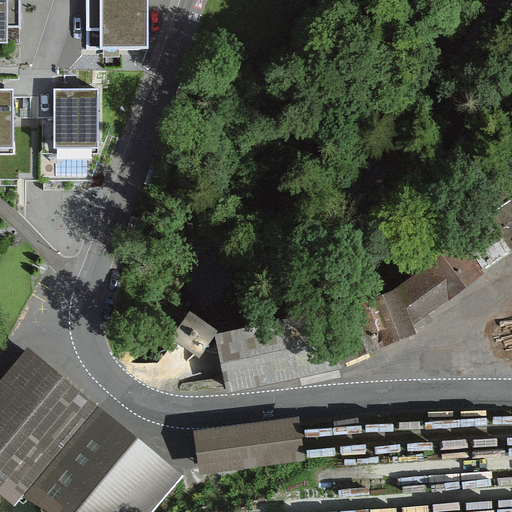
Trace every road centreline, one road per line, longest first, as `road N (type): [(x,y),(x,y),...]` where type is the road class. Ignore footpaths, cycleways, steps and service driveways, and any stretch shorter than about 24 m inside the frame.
road 1 (tertiary): [(511,392),(193,411),(147,402),(106,371),(88,338),(91,280),(192,0)]
road 2 (unknown): [(511,274),(435,340),(408,394)]
